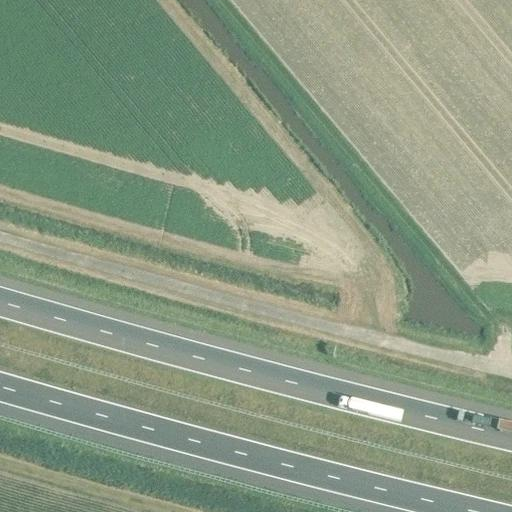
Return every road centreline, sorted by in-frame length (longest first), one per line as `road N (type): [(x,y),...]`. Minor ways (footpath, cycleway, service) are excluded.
road 1 (unclassified): [(511,386),(0,250)]
road 2 (motorway): [(511,436),(0,303)]
road 3 (motorway): [(0,387),(478,511)]
